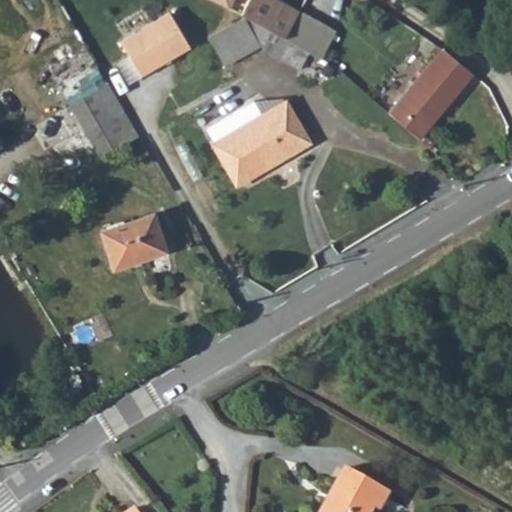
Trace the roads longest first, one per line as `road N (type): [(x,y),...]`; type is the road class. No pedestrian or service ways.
road 1 (tertiary): [(511,182),(152,395)]
road 2 (tertiary): [(152,395),(0,499)]
road 3 (unknown): [(511,118),(472,57),(376,0)]
road 4 (unknown): [(178,380),(219,451),(233,511)]
road 5 (unknown): [(208,362),(179,243)]
